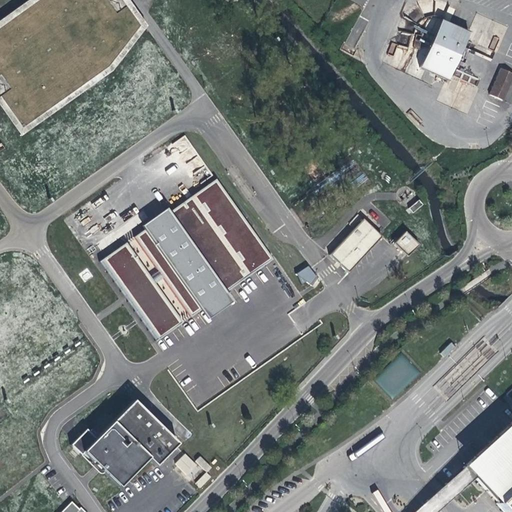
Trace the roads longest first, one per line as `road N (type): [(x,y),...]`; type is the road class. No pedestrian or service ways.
road 1 (unclassified): [(370,330),(201,110),(26,229),(113,355),(110,379),(54,423),(51,436),(55,456),(97,511)]
road 2 (unclassified): [(370,330),(195,511)]
road 3 (unclassified): [(489,230),(473,252),(370,330)]
